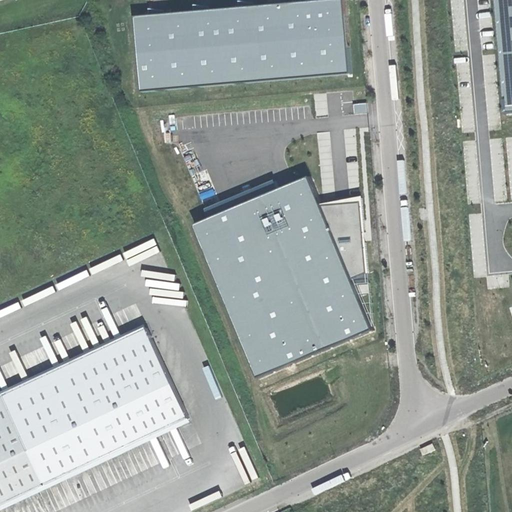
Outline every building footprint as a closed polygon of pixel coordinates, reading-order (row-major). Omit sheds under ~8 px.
[(307,0),(145,12),(150,89),(361,73),(355,0),(307,0)] [(310,180),(196,228),(259,378),(373,331),(350,276),(320,204),(310,180)] [(365,269),(358,200),(320,204),(350,276),(365,269)] [(144,322),(2,389),(5,394),(147,327),(144,322)] [(47,485),(190,418),(147,327),(5,394),(47,485)] [(0,395),(0,506),(47,485),(5,394),(0,395)]
